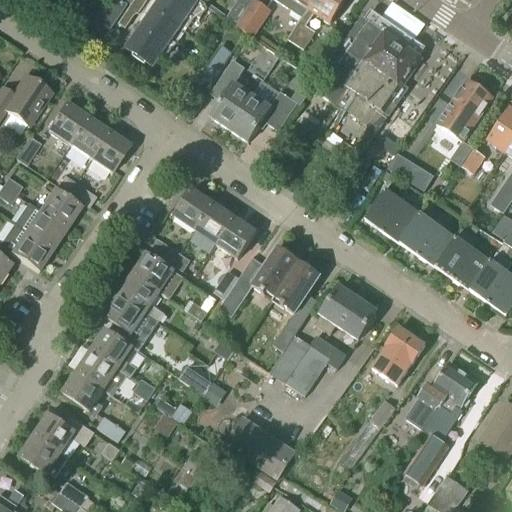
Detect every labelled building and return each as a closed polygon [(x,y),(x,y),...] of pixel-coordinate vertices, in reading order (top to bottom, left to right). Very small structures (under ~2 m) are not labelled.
[(106,39),(126,9),(113,0),(93,30),(106,39)] [(199,22),(207,10),(191,0),(161,0),(127,52),(153,70),(162,57),(166,59),(174,46),(171,44),(190,16),(199,22)] [(137,0),(128,14),(134,19),(139,16),(150,0),(137,0)] [(302,21),(315,0),(271,0),(271,1),(302,21)] [(302,21),(299,27),(290,40),(306,51),(315,37),(305,31),(314,18),(330,28),(347,0),(315,0),(302,21)] [(235,31),(253,42),(271,15),(254,3),(245,16),(238,27),(235,31)] [(235,9),(227,20),(238,27),(245,16),(235,9)] [(424,52),(370,15),(364,24),(361,22),(341,52),(344,54),(337,64),(334,62),(313,93),(345,116),(357,98),(388,120),(406,93),(402,90),(420,63),(417,61),(424,52)] [(229,134),(252,100),(242,94),(248,86),(239,79),(244,72),(232,64),(214,92),(225,100),(211,122),(229,134)] [(27,130),(50,97),(25,80),(12,100),(0,92),(0,121),(2,118),(5,115),(27,130)] [(469,137),(492,103),(466,85),(447,113),(437,129),(462,147),(469,137)] [(252,100),(229,134),(248,147),(262,125),(278,136),(297,108),(280,96),(269,112),(252,100)] [(68,150),(86,122),(65,108),(47,135),(68,150)] [(505,157),(511,146),(511,115),(509,114),(488,145),(505,157)] [(89,164),(107,136),(86,122),(68,150),(89,164)] [(107,136),(89,164),(111,178),(129,151),(107,136)] [(29,142),(14,163),(25,171),(40,149),(29,142)] [(473,178),(483,162),(472,155),(462,171),(473,178)] [(389,175),(424,197),(434,182),(398,160),(389,175)] [(503,218),(511,204),(511,176),(490,209),(503,218)] [(66,198),(74,187),(64,180),(57,191),(66,198)] [(1,191),(15,200),(21,192),(7,182),(1,191)] [(400,249),(426,209),(420,218),(400,205),(406,196),(391,185),(364,225),(400,249)] [(74,187),(66,198),(88,212),(95,201),(74,187)] [(0,202),(10,209),(15,200),(1,191),(0,192),(0,202)] [(194,235),(212,207),(192,193),(173,221),(194,235)] [(39,216),(66,234),(80,213),(53,194),(39,216)] [(216,250),(235,222),(212,207),(194,235),(216,250)] [(66,234),(39,216),(38,216),(27,208),(13,229),(52,255),(66,234)] [(435,272),(455,241),(447,236),(435,228),(441,219),(426,209),(400,249),(435,272)] [(492,236),(505,245),(511,234),(511,224),(504,219),(492,236)] [(235,222),(216,250),(237,264),(255,236),(235,222)] [(469,225),(463,234),(473,240),(479,232),(469,225)] [(0,251),(37,277),(52,255),(13,229),(0,247),(0,251)] [(470,295),(490,265),(471,252),(477,243),(473,240),(463,234),(461,232),(455,241),(435,272),(470,295)] [(158,244),(151,254),(172,269),(179,258),(158,244)] [(224,304),(218,313),(230,321),(251,290),(256,294),(261,297),(260,297),(272,306),(299,266),(278,251),(265,270),(254,286),(242,278),(239,283),(224,304)] [(496,256),(490,265),(470,295),(506,319),(511,309),(511,279),(506,275),(511,266),(496,256)] [(169,304),(184,282),(173,276),(146,257),(132,279),(159,297),(169,304)] [(179,258),(172,269),(182,276),(190,265),(179,258)] [(0,285),(10,270),(0,262),(0,285)] [(299,266),(272,306),(284,313),(285,313),(294,319),(301,309),(308,299),(320,280),(299,266)] [(228,275),(213,296),(224,304),(239,283),(228,275)] [(151,309),(159,297),(132,279),(117,300),(158,327),(163,318),(151,309)] [(357,344),(375,318),(338,292),(320,318),(321,319),(314,329),(329,339),(336,329),(357,344)] [(158,327),(117,300),(103,321),(130,339),(136,331),(146,338),(155,325),(158,327)] [(201,327),(208,317),(194,308),(187,318),(201,327)] [(294,319),(272,349),(283,356),(310,316),(301,309),(294,319)] [(90,355),(127,380),(130,382),(136,373),(129,368),(137,356),(104,333),(90,355)] [(411,369),(423,350),(398,333),(385,351),(386,352),(371,373),(395,389),(410,368),(411,369)] [(295,341),(270,378),(305,401),(327,368),(337,374),(346,360),(316,340),(310,350),(295,341)] [(234,354),(220,345),(213,355),(227,364),(234,354)] [(118,393),(127,380),(90,355),(76,375),(104,393),(103,394),(110,398),(115,390),(118,393)] [(463,378),(449,368),(433,392),(427,389),(417,405),(405,424),(422,436),(428,427),(436,415),(438,413),(441,413),(447,404),(446,403),(463,378)] [(186,373),(179,383),(203,399),(210,389),(186,373)] [(103,394),(104,393),(76,375),(61,397),(89,416),(89,415),(96,419),(101,411),(95,406),(103,394)] [(464,411),(469,405),(466,403),(477,387),(463,378),(446,403),(447,404),(441,413),(438,413),(436,415),(428,427),(422,436),(430,441),(404,479),(422,491),(448,453),(440,448),(461,416),(458,414),(462,409),(464,411)] [(138,388),(153,397),(155,393),(141,384),(138,388)] [(147,406),(153,397),(138,388),(133,396),(147,406)] [(204,400),(217,408),(224,396),(212,388),(204,400)] [(381,432),(395,412),(384,405),(370,425),(381,432)] [(506,462),(511,453),(511,411),(505,406),(480,445),(506,462)] [(181,409),(172,422),(182,428),(191,415),(181,409)] [(34,438),(61,457),(72,441),(85,450),(94,436),(70,420),(65,428),(48,417),(34,438)] [(296,457),(242,421),(223,451),(277,487),(296,457)] [(125,436),(104,422),(97,433),(118,447),(125,436)] [(68,461),(61,457),(34,438),(19,460),(47,478),(48,476),(55,481),(68,461)] [(119,454),(109,448),(102,458),(113,465),(119,454)] [(276,486),(252,471),(246,481),(269,496),(276,486)] [(446,480),(426,508),(432,511),(456,511),(469,495),(446,480)] [(81,511),(88,501),(67,487),(59,497),(80,511),(81,511)] [(24,499),(15,493),(8,504),(16,510),(24,499)] [(339,511),(345,511),(352,501),(338,494),(331,507),(339,511)] [(58,511),(80,511),(59,497),(52,508),(58,511)] [(0,511),(15,511),(17,510),(16,510),(8,504),(0,498),(0,511)] [(383,498),(373,511),(398,511),(401,509),(383,498)] [(295,511),(279,500),(270,511),(295,511)]
